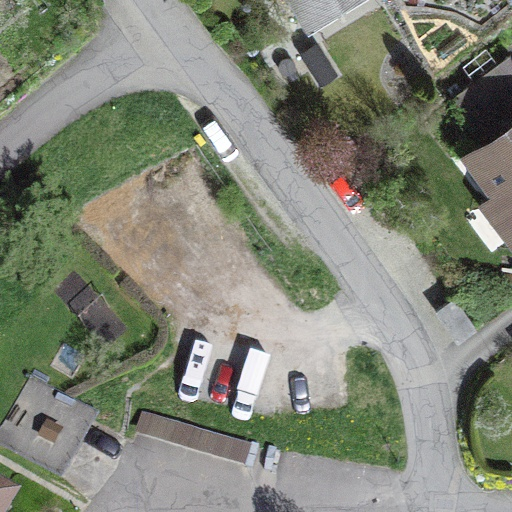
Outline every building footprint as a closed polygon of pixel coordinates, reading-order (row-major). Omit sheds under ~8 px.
[(300,0),(309,14),(331,0),(300,0)] [(486,145),(511,125),(511,83),(498,64),(451,99),(486,145)] [(511,129),(478,154),(487,166),(485,180),(499,182),(511,199),(511,129)] [(435,311),(457,341),(475,328),(454,297),(435,311)] [(0,441),(55,473),(88,416),(32,383),(0,438),(0,441)] [(250,457),(255,433),(145,412),(140,435),(250,457)]
